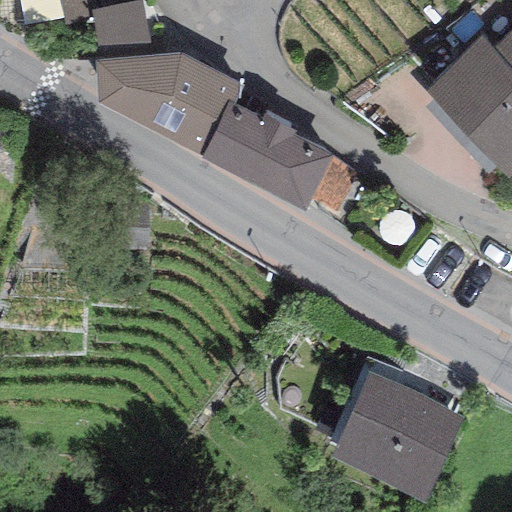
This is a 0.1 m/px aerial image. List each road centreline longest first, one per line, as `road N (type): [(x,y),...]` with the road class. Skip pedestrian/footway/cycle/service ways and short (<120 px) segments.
road 1 (tertiary): [(511,366),(0,62)]
road 2 (residential): [(511,229),(439,198),(216,30)]
